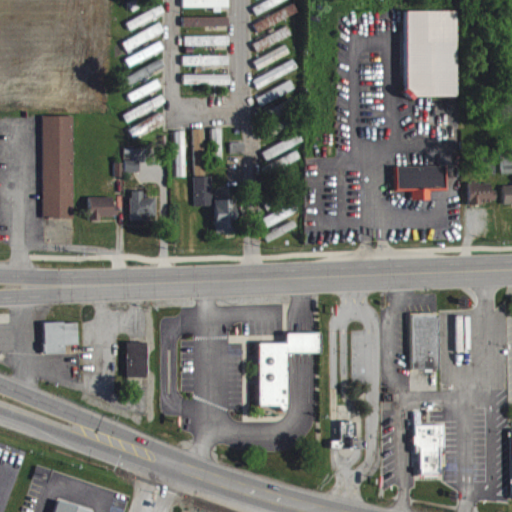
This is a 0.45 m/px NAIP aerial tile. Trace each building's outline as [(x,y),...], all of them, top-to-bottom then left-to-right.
[(285,0),(253,17),(257,24),(293,5),(290,0),(285,0)] [(222,17),(222,16),(229,16),(229,6),(183,6),(183,17),(222,17)] [(166,23),(163,15),(127,29),(130,37),(166,23)] [(457,105),(457,19),(406,20),(406,106),(457,105)] [(230,26),(184,26),(184,35),(230,34),(230,26)] [(165,39),(161,31),(123,51),(128,60),(165,39)] [(253,50),(257,59),(292,45),(289,36),(253,50)] [(230,54),(230,44),(185,45),(185,54),(230,54)] [(165,58),(161,50),(126,68),(129,75),(165,58)] [(254,70),(258,78),(290,62),(286,53),(254,70)] [(229,64),(183,65),(183,74),(230,73),(229,64)] [(166,75),(162,68),(123,88),(127,96),(166,75)] [(299,78),(295,69),(253,87),(257,96),(299,78)] [(230,93),(230,83),(184,83),(184,93),(230,93)] [(162,95),(158,88),(129,103),(133,111),(162,95)] [(257,106),(261,115),(296,98),(291,89),(257,106)] [(124,122),(127,130),(167,112),(163,104),(124,122)] [(284,120),(276,110),(264,119),(271,129),(284,120)] [(166,129),(161,121),(129,138),(134,146),(166,129)] [(73,124),(43,125),(44,227),(75,227),(73,124)] [(273,144),(292,135),(289,127),(269,137),(273,144)] [(195,184),(205,184),(204,137),(194,138),(195,184)] [(222,137),(212,137),(213,170),(223,170),(222,137)] [(185,139),(175,140),(177,186),(186,185),(185,139)] [(262,160),(267,169),(303,150),(299,141),(262,160)] [(246,162),(245,151),(231,152),(232,162),(246,162)] [(502,183),(511,182),(511,164),(502,164),(502,183)] [(140,169),(126,169),(125,180),(139,181),(140,169)] [(496,183),(496,170),(484,170),(484,183),(496,183)] [(394,175),(395,200),(412,199),(412,208),(431,208),(430,199),(446,199),(446,174),(394,175)] [(195,215),(213,214),(212,185),(194,185),(195,215)] [(494,191),(469,192),(469,212),(495,211),(494,191)] [(143,199),(130,199),(131,229),(149,229),(149,225),(156,225),(156,206),(143,206),(143,199)] [(113,206),(90,206),(90,227),(119,226),(119,213),(113,213),(113,206)] [(235,208),(214,209),(215,242),(236,241),(235,208)] [(263,226),(267,235),(300,220),(295,211),(263,226)] [(439,322),(411,323),(412,379),(440,378),(439,322)] [(42,332),(43,363),(65,362),(65,353),(78,353),(78,331),(42,332)] [(321,361),(320,342),(287,342),(287,351),(259,351),(259,416),(288,416),(288,361),(321,361)] [(148,385),(147,351),(127,351),(127,386),(148,385)] [(356,431),(342,430),(341,449),(333,449),(333,456),(366,457),(366,449),(356,449),(356,431)] [(440,483),(441,461),(444,462),(445,434),(416,433),(416,462),(421,462),(420,483),(440,483)]
